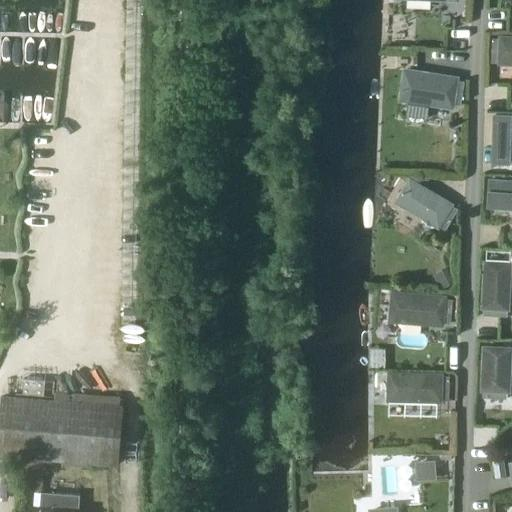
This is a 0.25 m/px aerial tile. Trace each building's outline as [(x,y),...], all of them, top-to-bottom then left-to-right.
[(511,61),(511,31),(504,31),(504,35),(497,34),(496,59),(503,59),(503,62),(511,61)] [(404,67),(399,100),(408,102),(405,118),(426,121),(429,105),(454,109),(455,105),(461,106),(465,82),(459,81),(460,76),(404,67)] [(493,114),(492,164),(510,164),(511,114),(493,114)] [(450,227),(462,206),(457,203),(458,200),(414,174),(399,199),(443,226),(445,224),(450,227)] [(511,180),(491,179),(489,209),(511,210),(511,180)] [(511,258),(488,257),(486,307),(488,307),(488,313),(511,314),(511,313),(511,258)] [(449,271),(435,278),(441,290),(455,283),(449,271)] [(391,291),(389,321),(444,325),(444,322),(451,323),(453,299),(446,298),(446,295),(391,291)] [(511,343),(488,343),(486,390),(488,390),(488,396),(511,396),(511,343)] [(453,398),(454,374),(448,374),(448,371),(392,369),(391,399),(447,401),(447,398),(453,398)] [(0,454),(119,464),(124,406),(3,396),(0,431),(0,454)] [(419,462),(421,477),(435,476),(434,461),(419,462)] [(505,463),(493,465),(495,477),(507,475),(505,463)] [(78,508),(79,495),(43,492),(42,505),(41,505),(40,511),(79,511),(80,509),(78,508)]
